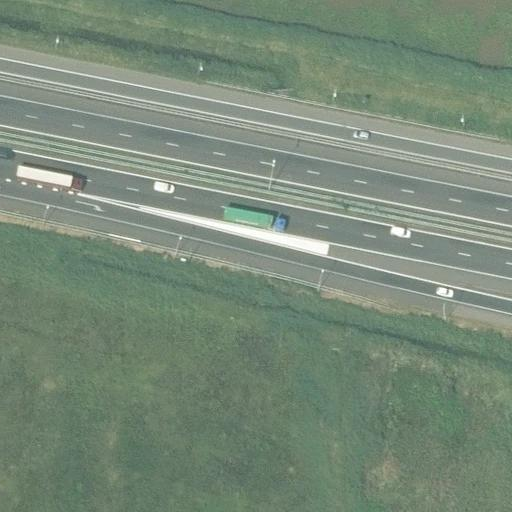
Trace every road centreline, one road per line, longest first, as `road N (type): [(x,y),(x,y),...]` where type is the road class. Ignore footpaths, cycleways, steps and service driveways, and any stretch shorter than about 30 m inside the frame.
road 1 (motorway): [(511,169),(0,67)]
road 2 (motorway): [(511,212),(0,111)]
road 3 (motorway): [(77,182),(318,263),(511,307)]
road 4 (motorway): [(77,182),(511,265)]
